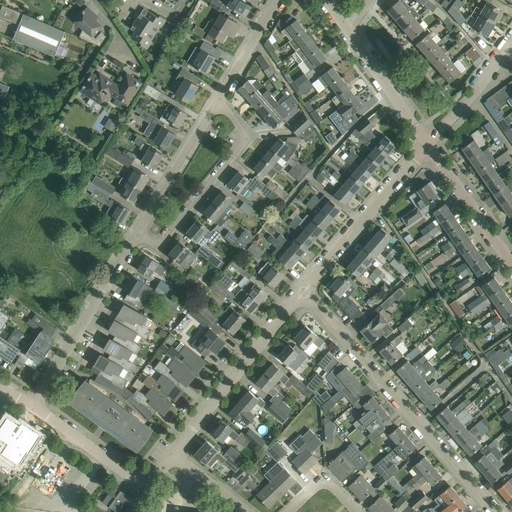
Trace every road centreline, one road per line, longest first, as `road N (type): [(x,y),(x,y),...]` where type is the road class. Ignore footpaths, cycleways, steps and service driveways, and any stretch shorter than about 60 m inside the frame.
road 1 (residential): [(493,511),(301,291)]
road 2 (residential): [(33,408),(139,232)]
road 3 (residential): [(139,232),(156,240),(166,235),(242,149),(244,129),(217,102)]
road 4 (residential): [(174,449),(301,291)]
road 5 (residential): [(301,291),(426,145)]
road 6 (residential): [(139,232),(217,102)]
road 7 (residential): [(511,267),(426,145)]
road 8 (residential): [(426,145),(349,32)]
road 9 (residential): [(426,145),(511,41)]
road 10 (residential): [(145,479),(33,408)]
road 11 (residential): [(217,102),(281,0)]
